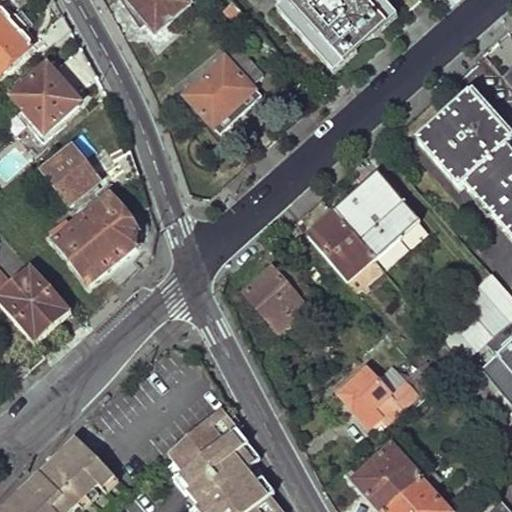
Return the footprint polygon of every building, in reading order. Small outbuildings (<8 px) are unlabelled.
[(24,0),(4,0),(12,10),(24,0)] [(122,0),(152,36),(190,7),(183,0),(122,0)] [(389,13),(377,0),(281,0),(285,4),(276,12),(325,69),(389,13)] [(25,37),(25,33),(17,23),(13,24),(4,14),(2,15),(1,13),(0,13),(0,80),(33,51),(31,49),(33,47),(25,37)] [(72,34),(63,18),(39,39),(51,53),(72,34)] [(99,82),(82,52),(54,77),(48,72),(13,103),(46,140),(81,109),(75,102),(99,82)] [(261,81),(236,52),(181,98),(217,138),(259,103),(249,92),(261,81)] [(509,144),(467,98),(417,143),(458,191),(464,185),(511,237),(511,154),(506,148),(509,144)] [(140,177),(132,152),(97,184),(75,154),(45,176),(77,218),(140,177)] [(379,181),(337,220),(373,260),(376,263),(418,223),(379,181)] [(141,236),(111,199),(56,244),(90,289),(140,248),(141,236)] [(337,220),(333,215),(306,238),(346,284),(373,260),(337,220)] [(0,309),(35,349),(73,316),(33,270),(14,287),(0,298),(0,309)] [(0,298),(14,287),(0,270),(0,298)] [(290,292),(272,275),(246,298),(277,335),(316,300),(301,283),(290,292)] [(511,322),(511,298),(491,276),(434,328),(448,345),(465,364),(496,337),(511,322)] [(511,322),(496,337),(506,349),(484,370),(511,402),(511,322)] [(465,364),(448,345),(434,359),(440,367),(433,373),(427,366),(420,372),(437,391),(465,364)] [(378,385),(367,372),(339,398),(368,431),(381,419),(389,427),(416,400),(392,373),(378,385)] [(437,391),(420,372),(413,379),(429,398),(437,391)] [(290,511),(278,496),(281,493),(269,479),(263,484),(252,470),(263,461),(240,434),(245,430),(236,416),(230,422),(223,412),(171,456),(179,464),(171,471),(180,482),(177,485),(188,499),(191,495),(204,510),(201,511),(290,511)] [(96,460),(79,442),(3,511),(71,511),(97,488),(104,494),(116,481),(96,460)] [(382,511),(389,511),(426,481),(397,448),(357,482),(382,511)] [(389,511),(447,511),(431,491),(444,481),(436,472),(426,481),(389,511)]
